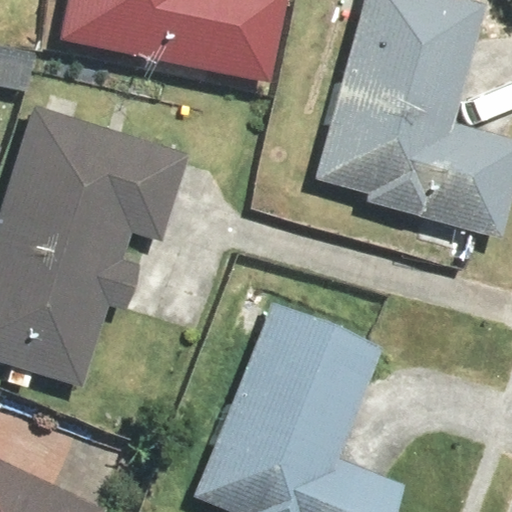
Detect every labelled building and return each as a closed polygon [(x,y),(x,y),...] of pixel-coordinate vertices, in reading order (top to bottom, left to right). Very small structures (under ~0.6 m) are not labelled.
[(56,0),(49,32),(266,79),(283,0),(56,0)] [(481,0),(357,0),(309,175),(359,188),(356,203),(491,240),(511,163),(511,137),(448,120),(481,0)] [(0,41),(0,80),(22,84),(28,46),(0,41)] [(184,148),(27,100),(0,186),(0,360),(78,385),(105,301),(115,304),(130,257),(120,253),(127,229),(156,238),(184,148)] [(375,343),(263,298),(184,493),(231,511),(386,511),(399,482),(329,454),(375,343)] [(0,511),(92,511),(96,504),(0,459),(0,511)]
